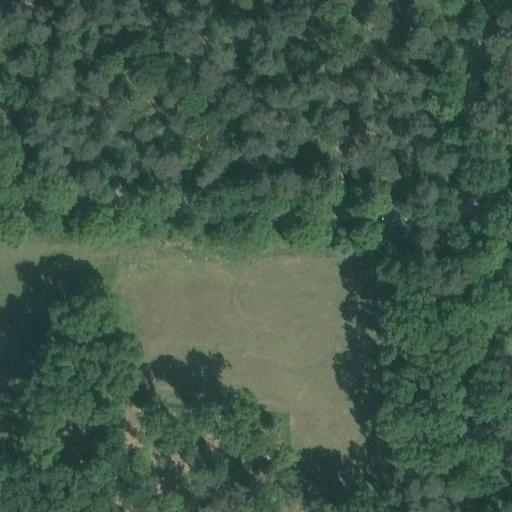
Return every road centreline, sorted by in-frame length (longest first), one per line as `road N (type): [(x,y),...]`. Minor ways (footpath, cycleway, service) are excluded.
road 1 (unclassified): [(0,196),(499,223)]
road 2 (track): [(478,470),(499,223)]
road 3 (track): [(459,215),(479,0)]
